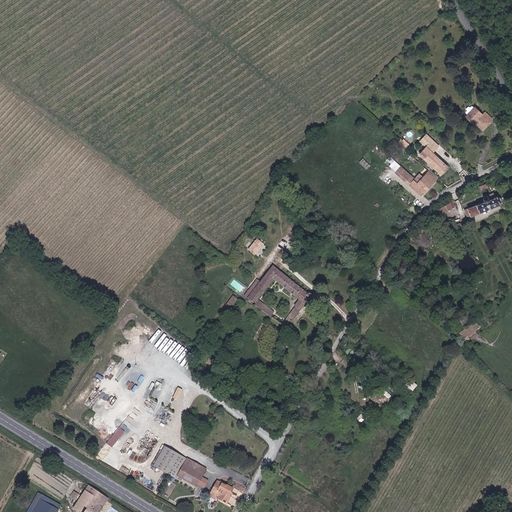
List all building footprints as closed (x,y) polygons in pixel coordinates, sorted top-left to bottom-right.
[(470,114),(469,115),(467,117),(476,125),(478,123),(484,129),(492,121),(495,119),(487,112),(484,114),(477,107),(475,106),(470,106),(468,112),(470,114)] [(428,134),(421,141),(426,145),(432,151),(434,154),(436,156),(443,149),(428,134)] [(426,145),(419,153),(441,174),(448,166),(436,156),(434,154),(432,151),(426,145)] [(363,158),(359,162),(367,168),(370,165),(363,158)] [(388,164),(393,169),(395,171),(401,164),(394,158),(388,164)] [(414,179),(415,178),(401,164),(395,171),(408,183),(421,195),(437,179),(428,170),(417,182),(414,179)] [(490,199),(485,201),(488,210),(501,205),(500,203),(503,201),(502,198),(500,197),(498,198),(497,196),(495,197),(490,199)] [(469,218),(488,210),(485,201),(484,201),(474,206),(473,205),(472,205),(472,207),(465,210),(469,218)] [(249,249),(255,255),(264,243),(258,238),(249,249)] [(258,298),(274,277),(279,270),(273,265),(247,298),(270,316),(274,310),(258,298)] [(294,304),(296,305),(301,310),(310,298),(315,297),(315,292),(311,290),(308,294),(279,270),(274,277),(300,298),(294,304)] [(233,295),(225,306),(229,309),(237,297),(233,295)] [(296,305),(291,311),(296,315),(301,310),(296,305)] [(296,315),(291,311),(280,324),(286,328),(288,325),(290,327),(292,324),(290,322),(296,315)] [(476,321),(459,332),(463,338),(480,327),(476,321)] [(178,400),(183,389),(178,386),(173,397),(178,400)] [(107,444),(113,448),(124,430),(118,426),(107,444)] [(188,461),(165,448),(154,468),(176,480),(178,477),(188,461)] [(206,471),(188,461),(178,477),(196,488),(206,471)] [(211,492),(220,498),(218,501),(222,503),(224,506),(226,505),(233,491),(217,483),(211,492)] [(86,486),(87,487),(79,500),(83,503),(89,506),(85,511),(98,511),(109,497),(87,484),(86,486)] [(210,495),(218,501),(220,498),(211,492),(210,495)] [(56,511),(60,507),(42,496),(32,511),(56,511)] [(83,503),(79,500),(74,508),(79,510),(83,503)]
